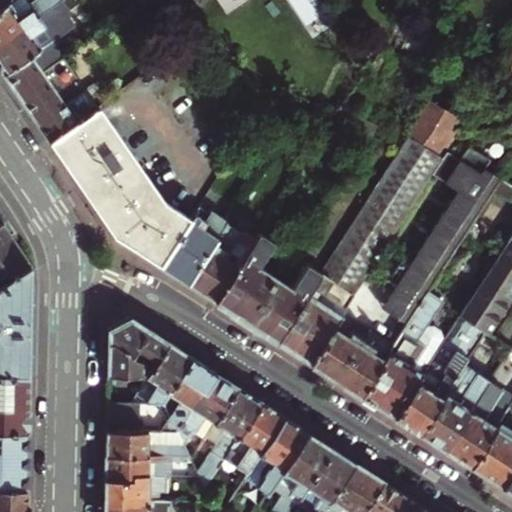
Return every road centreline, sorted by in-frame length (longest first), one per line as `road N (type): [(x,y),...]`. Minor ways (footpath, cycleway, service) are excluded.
road 1 (residential): [(68,260),(151,296),(484,511)]
road 2 (tertiary): [(68,260),(63,511)]
road 3 (tertiary): [(0,138),(52,216),(68,260)]
